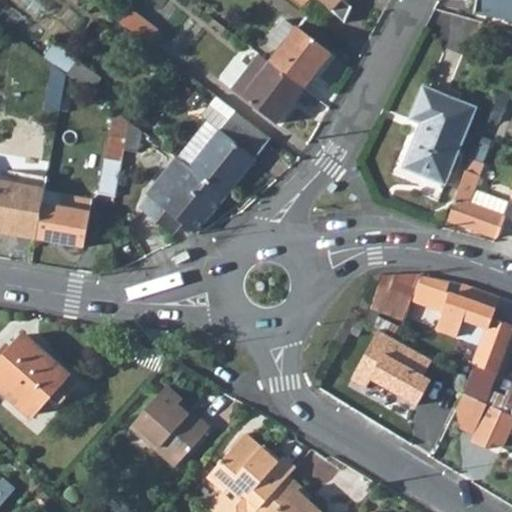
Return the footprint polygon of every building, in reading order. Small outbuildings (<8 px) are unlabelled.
[(291,0),(301,7),(308,0),(320,0),(344,23),(351,7),(346,2),(344,0),(291,0)] [(511,0),(476,0),(474,13),(511,20),(511,0)] [(120,22),(148,44),(158,31),(130,10),(120,22)] [(268,41),(279,50),(296,28),(285,19),(268,41)] [(269,62),(303,88),(331,53),(297,26),(296,28),(279,50),(269,62)] [(66,74),(67,75),(78,60),(42,32),(30,47),(52,64),(66,74)] [(232,89),(276,124),(303,88),(269,62),(259,54),(232,89)] [(67,75),(91,92),(101,79),(78,60),(67,75)] [(49,83),(64,85),(66,74),(52,64),(49,83)] [(49,83),(45,107),(60,110),(64,85),(49,83)] [(421,123),(403,167),(444,184),(475,107),(423,86),(410,119),(421,123)] [(176,158),(189,168),(228,120),(235,111),(216,96),(201,116),(206,120),(176,158)] [(493,102),(487,118),(498,122),(505,106),(493,102)] [(109,138),(125,141),(129,121),(114,109),(109,138)] [(189,168),(225,196),(272,139),(235,111),(228,120),(189,168)] [(124,149),(136,152),(141,131),(129,121),(125,141),(124,149)] [(109,138),(98,192),(115,195),(120,170),(123,154),(124,149),(125,141),(109,138)] [(143,209),(173,233),(183,221),(196,231),(197,232),(225,196),(189,168),(176,158),(147,193),(152,197),(143,209)] [(471,158),(447,218),(457,222),(496,236),(503,216),(469,203),(474,189),(479,176),(478,175),(483,163),(471,158)] [(0,180),(0,231),(36,238),(43,203),(45,189),(47,177),(17,171),(16,177),(15,183),(0,180)] [(0,180),(15,183),(16,177),(0,174),(0,180)] [(469,203),(503,216),(509,202),(474,189),(469,203)] [(84,247),(92,199),(74,196),(71,209),(43,203),(36,238),(84,247)] [(511,219),(503,216),(496,236),(511,242),(511,219)] [(441,228),(453,231),(457,222),(447,218),(441,228)] [(186,249),(169,258),(172,263),(174,267),(191,258),(186,249)] [(417,273),(381,275),(366,322),(379,329),(396,339),(417,288),(422,274),(417,273)] [(422,274),(417,288),(446,295),(450,281),(422,274)] [(450,281),(446,295),(456,297),(462,283),(450,281)] [(462,283),(456,297),(446,295),(444,298),(448,299),(437,331),(457,338),(463,321),(487,329),(499,297),(462,283)] [(469,379),(464,393),(465,394),(489,405),(511,415),(511,392),(508,390),(505,398),(489,391),(511,330),(511,301),(499,297),(487,329),(469,379)] [(144,338),(163,340),(164,335),(164,330),(145,327),(144,338)] [(424,375),(433,359),(396,339),(379,329),(351,380),(366,388),(371,379),(417,405),(431,380),(424,375)] [(0,354),(0,387),(31,415),(46,397),(66,375),(67,374),(24,335),(11,350),(7,347),(0,354)] [(166,357),(132,340),(125,355),(158,372),(166,357)] [(46,397),(56,406),(76,383),(66,375),(46,397)] [(168,386),(134,423),(178,463),(210,428),(192,410),(189,414),(178,404),(183,399),(168,386)] [(458,408),(461,426),(475,433),(489,405),(465,394),(458,408)] [(475,433),(472,441),(488,448),(491,442),(502,447),(511,425),(511,415),(489,405),(475,433)] [(131,426),(175,466),(178,463),(134,423),(131,426)] [(246,433),(208,476),(225,490),(213,503),(213,510),(215,511),(255,511),(289,475),(296,467),(283,455),(278,461),(246,433)] [(289,475),(255,511),(322,511),(308,499),(297,489),(300,485),(289,475)] [(0,505),(16,488),(3,476),(0,479),(0,505)] [(308,499),(312,495),(300,485),(297,489),(308,499)]
